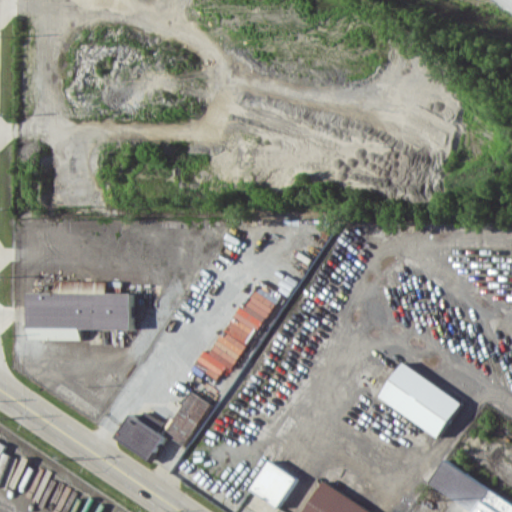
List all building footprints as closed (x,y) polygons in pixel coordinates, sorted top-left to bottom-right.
[(30,339),(82,339),(83,327),(134,328),(134,292),(109,292),(109,280),(56,279),(56,292),(31,291),(30,339)] [(381,396),(440,436),(464,402),(405,361),(381,396)] [(212,403),(192,390),(166,432),(186,445),(212,403)] [(166,435),(159,431),(164,422),(145,411),(141,418),(131,412),(116,439),(153,459),(166,435)] [(299,477),(270,459),(252,489),(281,506),(299,477)] [(511,511),(511,501),(444,461),(431,483),(476,510),(474,511),(511,511)] [(374,511),(324,480),(304,511),(374,511)]
